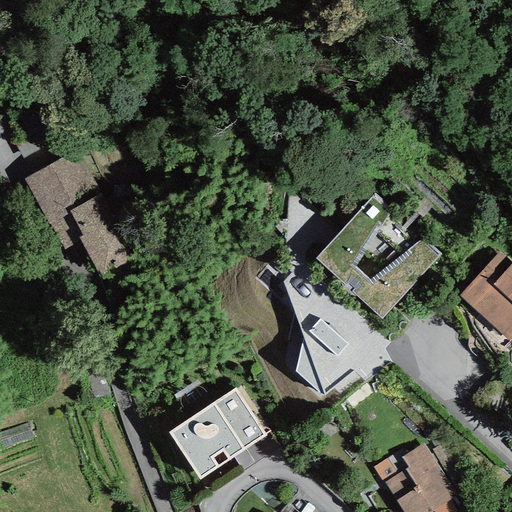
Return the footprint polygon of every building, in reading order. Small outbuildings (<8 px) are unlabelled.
[(75,157),(22,185),(75,284),(128,255),(75,157)] [(373,196),(307,259),(371,321),(438,259),(421,243),(363,282),(348,268),(393,214),(373,196)] [(511,271),(493,253),(450,298),(505,349),(511,341),(511,271)] [(360,355),(351,347),(356,341),(328,315),(288,359),(326,393),(360,355)] [(225,389),(213,369),(177,390),(189,410),(225,389)] [(249,379),(157,431),(183,477),(276,426),(249,379)] [(431,511),(458,496),(426,442),(370,476),(391,511),(431,511)] [(285,511),(312,511),(297,492),(279,505),(285,511)]
